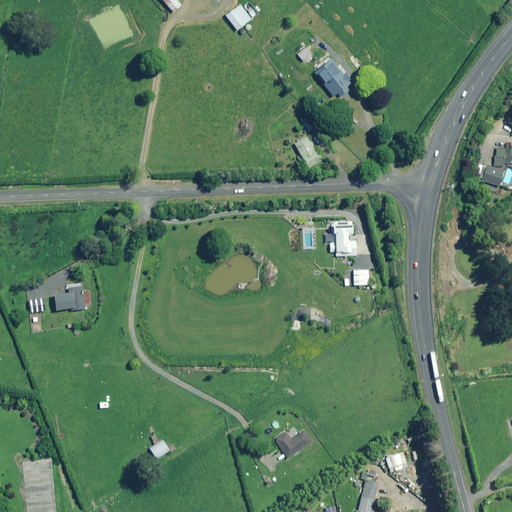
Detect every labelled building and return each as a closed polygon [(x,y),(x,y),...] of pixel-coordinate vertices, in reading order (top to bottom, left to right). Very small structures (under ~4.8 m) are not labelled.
[(181,5),(176,0),(161,0),(173,13),(181,5)] [(251,19),(240,5),(225,16),(236,31),(251,19)] [(252,28),(248,23),(238,31),(242,36),(252,28)] [(311,56),(304,48),(296,55),(303,63),(311,56)] [(351,83),(346,75),(339,65),(335,67),(330,60),(314,71),(325,86),(324,87),(331,97),(337,93),(340,97),(348,91),(345,87),(351,83)] [(320,161),(306,136),(293,143),(307,168),(320,161)] [(504,164),(511,164),(511,148),(495,148),(494,166),(504,167),(504,164)] [(504,172),(487,165),(481,182),(498,188),(504,172)] [(341,252),(341,253),(351,253),(351,249),(357,249),(357,241),(349,241),(349,235),(352,235),(353,222),(336,222),(331,222),(331,235),(331,242),(329,242),(329,251),(335,251),(341,252)] [(368,285),(368,271),(353,271),(353,286),(368,285)] [(81,298),(80,287),(67,288),(68,293),(54,295),(55,311),(74,309),(74,311),(84,309),(83,298),(81,298)] [(311,442),(303,431),(291,440),(286,432),(280,436),(274,440),(287,459),(311,442)] [(153,444),(158,441),(154,435),(150,437),(153,441),(152,442),(153,444)] [(158,441),(153,444),(154,445),(148,448),(154,458),(168,450),(161,439),(158,441)] [(55,511),(50,459),(22,461),(26,511),(55,511)] [(371,511),(378,482),(366,479),(357,511),(371,511)]
